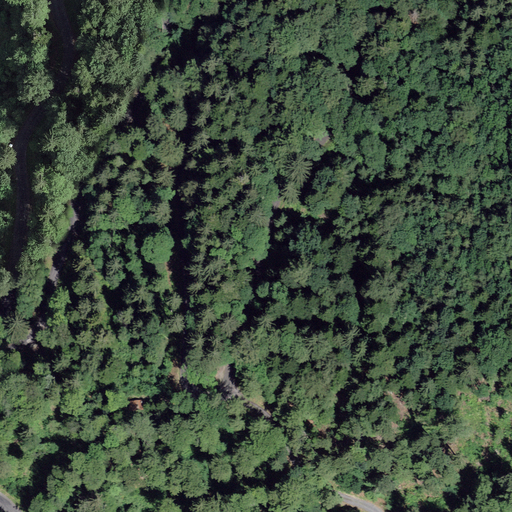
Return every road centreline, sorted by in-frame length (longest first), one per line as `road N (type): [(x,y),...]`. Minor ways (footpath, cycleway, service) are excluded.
road 1 (unclassified): [(378,0),(335,123),(272,209),(230,369),(223,389),(212,393),(201,393),(186,366),(179,181),(194,139),(193,0)]
road 2 (unclassified): [(161,0),(168,37),(151,78),(128,114),(83,155),(45,321),(29,342),(0,354)]
road 3 (unclassified): [(57,0),(72,48),(68,72),(22,139),(26,210),(0,322)]
road 4 (track): [(223,389),(270,416),(313,485),(381,511)]
